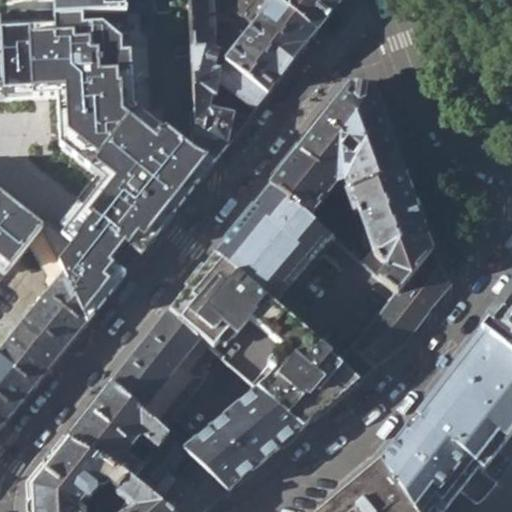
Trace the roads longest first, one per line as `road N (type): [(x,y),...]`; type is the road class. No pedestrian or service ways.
road 1 (residential): [(245,511),(412,370),(511,241)]
road 2 (residential): [(390,4),(353,32),(177,261)]
road 3 (residential): [(177,261),(0,491)]
road 4 (tertiary): [(390,4),(439,139),(463,163),(511,174)]
road 5 (residential): [(0,120),(177,261)]
